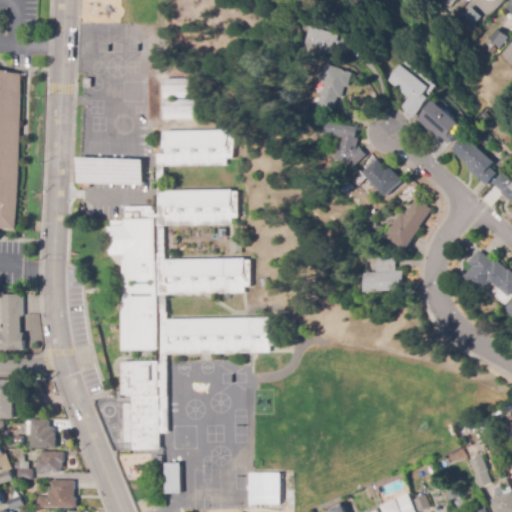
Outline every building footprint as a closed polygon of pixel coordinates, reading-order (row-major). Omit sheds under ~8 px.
[(455,0),(446,9),(437,1),(437,0),(455,0)] [(472,26),(462,16),(471,7),(481,17),(472,26)] [(327,59),(302,51),(309,27),(338,36),(335,43),(332,43),(327,59)] [(499,48),(488,39),(497,29),(508,38),(499,48)] [(511,66),(500,54),(511,42),(511,66)] [(416,117),(404,108),(411,98),(390,82),(403,66),(431,88),(426,95),(431,99),(416,117)] [(334,111),(318,108),(326,67),(350,71),(347,87),(344,86),(341,98),(336,97),(334,111)] [(0,72),(20,73),(15,229),(0,228),(0,72)] [(163,77),(187,77),(187,99),(163,99),(163,77)] [(92,88),(85,88),(85,79),(93,79),(92,88)] [(163,99),(187,99),(193,98),(193,119),(163,119),(163,99)] [(452,145),(442,136),(439,140),(417,121),(435,101),(462,123),(454,133),(459,136),(452,145)] [(354,168),(349,162),(337,160),(340,137),(324,135),(326,122),(357,127),(356,138),(359,139),(357,150),(360,147),(368,156),(354,168)] [(112,219),(125,218),(125,205),(155,205),(155,214),(157,214),(157,153),(164,153),(164,148),(163,148),(163,131),(231,130),(231,146),(237,146),(237,141),(241,141),(241,160),(237,160),(237,158),(232,158),(232,159),(225,159),(225,165),(163,166),(164,190),(232,189),(232,191),(237,191),(238,218),(232,219),(232,225),(166,226),(166,259),(245,258),(245,260),(251,260),(251,287),(245,287),(245,293),(166,294),(167,318),(276,317),(276,346),(271,346),(271,353),(169,354),(170,433),(161,434),(161,450),(132,450),(132,443),(124,443),(124,402),(116,402),(116,390),(121,390),(121,394),(123,394),(122,361),(160,360),(160,351),(123,351),(122,261),(126,261),(126,254),(111,255),(111,244),(107,244),(107,226),(112,226),(112,219)] [(488,186),(480,180),(468,169),(470,167),(451,150),(464,136),(495,163),(491,168),(498,174),(488,186)] [(388,197),(380,189),(379,190),(369,179),(370,178),(365,173),(368,170),(366,167),(375,159),(377,162),(379,160),(388,170),(391,167),(405,182),(388,197)] [(359,187),(350,178),(360,170),(368,179),(359,187)] [(511,201),(502,193),(503,192),(494,184),(504,173),(511,179),(511,201)] [(91,187),(80,186),(80,174),(91,175),(91,187)] [(407,251),(386,236),(402,214),(405,216),(417,199),(433,210),(421,227),(423,228),(407,251)] [(372,229),(370,218),(376,217),(378,229),(372,229)] [(231,239),(241,239),(241,253),(232,253),(231,239)] [(511,271),(511,293),(509,297),(491,281),(483,291),(466,276),(475,267),(469,263),(480,250),(494,261),(496,259),(508,270),(509,269),(511,271)] [(366,293),(365,274),(366,274),(366,264),(363,264),(359,257),(377,256),(378,258),(395,257),(396,272),(403,271),(405,291),(366,293)] [(0,297),(1,297),(1,295),(24,295),(25,317),(21,317),(22,334),(25,334),(25,350),(0,350),(0,297)] [(13,419),(0,419),(0,381),(14,381),(13,419)] [(475,430),(472,422),(483,416),(487,425),(475,430)] [(56,449),(31,449),(31,433),(22,433),(22,422),(31,422),(31,421),(49,421),(49,428),(54,428),(54,434),(57,434),(56,449)] [(468,460),(465,452),(470,450),(474,458),(468,460)] [(61,473),(37,473),(37,459),(42,459),(42,452),(65,453),(64,463),(63,469),(61,469),(61,473)] [(33,480),(17,480),(17,470),(14,470),(14,463),(19,463),(19,456),(24,456),(24,462),(29,462),(29,470),(33,470),(33,480)] [(163,464),(155,464),(155,456),(163,456),(163,464)] [(480,488),(470,461),(483,457),(488,471),(487,471),(491,484),(480,488)] [(165,462),(182,462),(183,494),(165,494),(165,462)] [(0,485),(0,474),(10,471),(14,480),(0,485)] [(250,504),(281,505),(282,473),(250,473),(250,504)] [(385,511),(383,506),(379,494),(377,495),(374,486),(403,474),(406,480),(402,482),(401,479),(379,488),(381,493),(384,492),(387,499),(396,496),(398,499),(409,495),(415,511),(385,511)] [(77,508),(39,508),(39,497),(49,497),(49,493),(51,493),(52,481),(75,481),(75,498),(77,498),(77,508)] [(496,511),(492,500),(505,495),(501,486),(509,483),(511,490),(511,511),(496,511)] [(450,501),(445,488),(456,484),(461,496),(450,501)] [(11,511),(8,501),(21,496),(24,505),(11,511)] [(420,511),(415,500),(426,496),(431,508),(420,511)]
